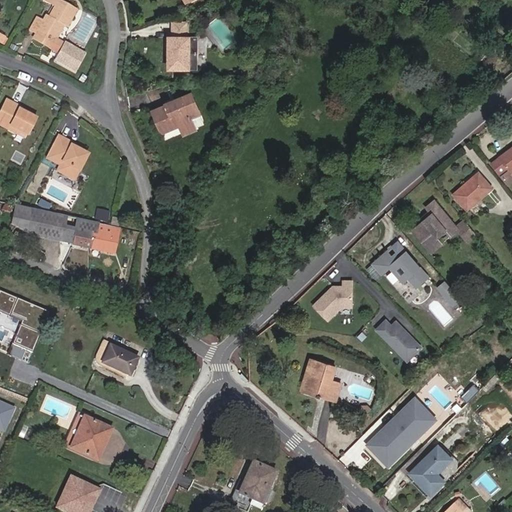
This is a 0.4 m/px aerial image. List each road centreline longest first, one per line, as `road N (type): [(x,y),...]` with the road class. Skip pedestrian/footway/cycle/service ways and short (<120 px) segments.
road 1 (residential): [(221,360),(511,93)]
road 2 (residential): [(112,118),(147,201),(141,314)]
road 3 (unclassified): [(224,394),(241,396),(372,511)]
road 4 (residential): [(0,252),(141,314)]
road 5 (unclassified): [(151,511),(198,413),(224,394)]
road 6 (residential): [(112,118),(0,58)]
